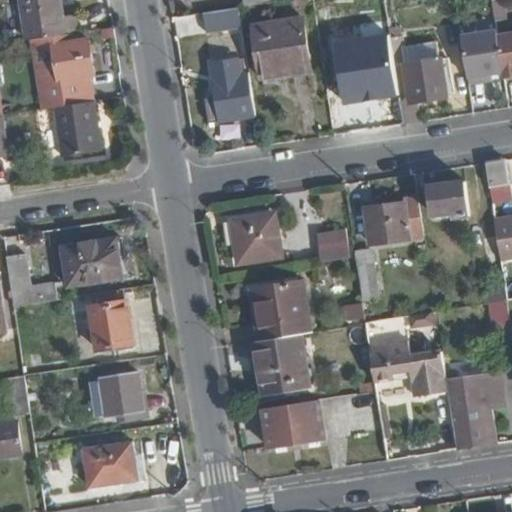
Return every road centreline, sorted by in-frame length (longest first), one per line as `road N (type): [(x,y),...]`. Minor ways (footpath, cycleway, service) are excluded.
road 1 (residential): [(173,186),(511,134)]
road 2 (tertiary): [(224,511),(173,186)]
road 3 (residential): [(227,511),(511,467)]
road 4 (tertiary): [(173,186),(142,0)]
road 5 (residential): [(0,212),(173,186)]
